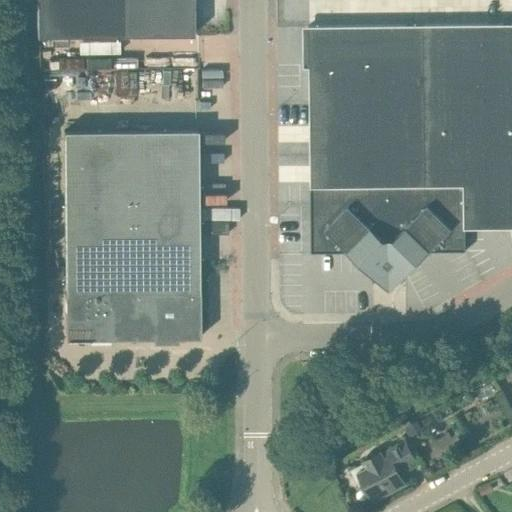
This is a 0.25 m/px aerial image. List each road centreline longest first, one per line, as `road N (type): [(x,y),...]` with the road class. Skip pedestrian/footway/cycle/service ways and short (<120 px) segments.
road 1 (residential): [(256,339),(253,0)]
road 2 (residential): [(256,339),(410,337),(511,289)]
road 3 (residential): [(256,511),(256,339)]
road 4 (residential): [(399,511),(511,451)]
